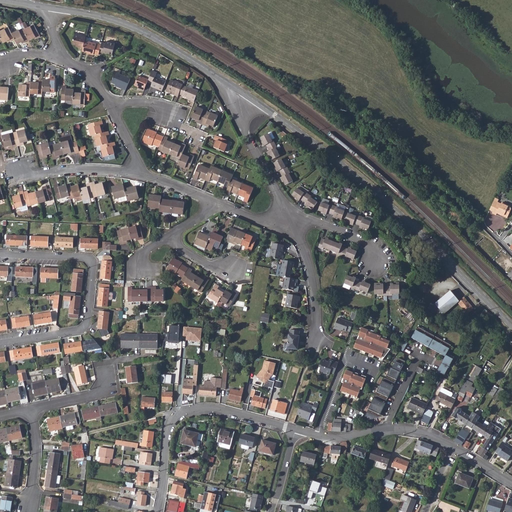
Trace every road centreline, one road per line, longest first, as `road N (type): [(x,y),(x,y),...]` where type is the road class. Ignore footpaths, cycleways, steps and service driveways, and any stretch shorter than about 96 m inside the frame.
road 1 (residential): [(240,91),(364,183),(511,326)]
road 2 (residential): [(0,342),(79,329),(87,321),(92,266),(84,258),(0,254)]
road 3 (residential): [(157,511),(172,417),(202,408),(294,431)]
road 4 (residential): [(49,7),(131,26),(240,91)]
road 5 (residential): [(294,431),(332,439),(408,430),(451,447)]
road 6 (residential): [(240,91),(247,139),(290,220)]
road 7 (residential): [(139,168),(0,169)]
road 8 (residential): [(290,220),(310,271),(316,342)]
